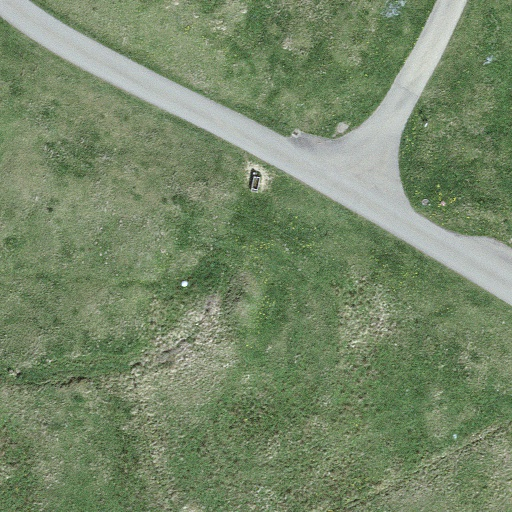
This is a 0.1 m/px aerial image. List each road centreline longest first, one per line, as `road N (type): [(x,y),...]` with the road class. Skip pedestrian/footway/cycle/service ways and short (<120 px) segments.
road 1 (unclassified): [(7,0),(118,69),(350,181),(511,279)]
road 2 (track): [(456,0),(423,69),(350,181)]
